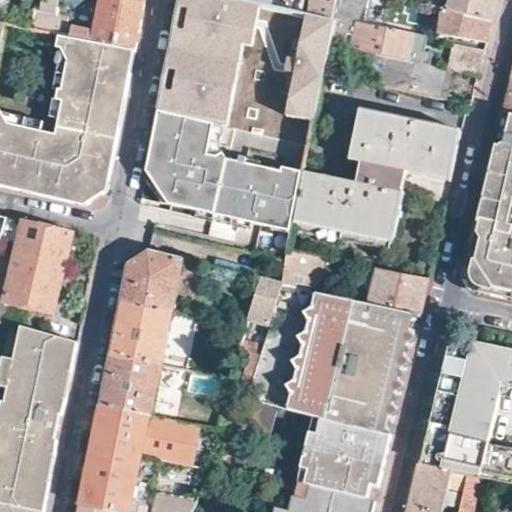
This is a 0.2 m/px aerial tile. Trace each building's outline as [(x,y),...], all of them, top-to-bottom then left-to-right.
[(139,28),(144,4),(122,0),(102,0),(94,43),(134,53),(139,28)] [(234,55),(239,32),(246,33),(249,18),(238,16),(240,0),(180,0),(179,7),(189,9),(185,31),(175,29),(167,71),(177,73),(174,92),(163,90),(159,108),(218,120),(222,97),(233,99),(237,78),(230,77),(234,55)] [(249,18),(258,20),(261,1),(256,0),(240,0),(238,16),(249,18)] [(256,0),(261,1),(290,6),(308,10),(335,16),(335,12),(337,0),(256,0)] [(337,0),(335,12),(359,18),(363,0),(337,0)] [(426,0),(425,7),(433,9),(447,12),(450,0),(426,0)] [(450,0),(447,12),(493,23),(498,0),(450,0)] [(55,22),(56,15),(10,7),(6,24),(52,34),(55,22)] [(185,31),(189,9),(179,7),(177,18),(175,29),(185,31)] [(447,12),(433,9),(432,13),(444,17),(440,32),(442,32),(447,12)] [(332,34),(335,16),(308,10),(304,31),(299,52),(291,50),(288,64),(297,66),(293,86),(289,108),(316,114),(325,71),(327,60),(331,40),(332,34)] [(490,36),(493,23),(447,12),(442,32),(488,43),(490,36)] [(246,33),(245,38),(254,40),(258,20),(249,18),(246,33)] [(359,18),(353,46),(392,56),(410,60),(416,32),(359,18)] [(58,35),(80,40),(82,27),(55,22),(52,34),(58,35)] [(299,52),(304,31),(295,29),(291,50),(299,52)] [(234,55),(241,57),(245,38),(246,33),(239,32),(234,55)] [(332,34),(331,40),(349,45),(350,38),(332,34)] [(134,53),(94,43),(80,40),(58,35),(55,47),(60,48),(66,61),(60,89),(124,102),(130,74),(134,53)] [(60,89),(66,61),(60,48),(52,87),(60,89)] [(237,78),(241,57),(234,55),(230,77),(237,78)] [(453,55),(449,69),(480,77),(483,66),(483,63),(453,55)] [(392,56),(386,85),(433,97),(439,67),(410,60),(392,56)] [(325,71),(356,78),(359,67),(327,60),(325,71)] [(293,86),(297,66),(288,64),(284,84),(293,86)] [(174,92),(177,73),(167,71),(165,81),(163,90),(174,92)] [(55,134),(61,101),(55,100),(57,89),(60,90),(60,89),(52,87),(45,121),(0,111),(7,123),(55,134)] [(124,102),(60,89),(60,90),(57,89),(55,100),(61,101),(55,134),(7,123),(0,111),(0,186),(21,191),(50,197),(83,205),(90,201),(85,195),(97,187),(101,194),(106,190),(112,158),(124,102)] [(228,122),(233,99),(222,97),(218,120),(225,122),(228,122)] [(295,221),(305,170),(306,165),(287,161),(286,165),(249,157),(251,152),(244,151),(243,156),(230,153),(221,144),(225,122),(218,120),(159,108),(152,145),(159,146),(155,169),(147,167),(171,201),(294,228),(295,221)] [(305,170),(295,221),(392,245),(408,172),(452,182),(463,131),(362,108),(351,156),(361,159),(355,183),(305,170)] [(511,114),(504,113),(466,272),(479,292),(511,299),(511,226),(509,226),(511,214),(511,114)] [(155,169),(159,146),(152,145),(148,161),(147,167),(155,169)] [(171,201),(147,167),(145,176),(162,199),(171,201)] [(101,194),(97,187),(85,195),(90,201),(96,197),(101,194)] [(77,341),(21,325),(14,359),(8,388),(5,401),(10,402),(4,429),(1,428),(0,432),(0,230),(1,230),(0,233),(0,242),(6,219),(0,217),(0,511),(44,511),(45,509),(56,454),(57,435),(53,433),(57,419),(59,409),(62,410),(66,399),(77,341)] [(54,313),(69,234),(53,230),(6,219),(0,242),(0,257),(4,259),(8,243),(21,246),(6,300),(0,297),(0,318),(4,319),(10,301),(54,313)] [(290,245),(288,255),(284,277),(282,282),(422,315),(426,296),(431,277),(290,245)] [(170,312),(183,260),(148,251),(126,264),(123,281),(119,302),(170,312)] [(282,282),(261,278),(256,293),(251,309),(245,328),(265,334),(282,282)] [(422,315),(282,282),(265,334),(259,352),(248,385),(241,400),(319,419),(387,435),(393,436),(409,369),(410,364),(419,326),(422,315)] [(251,309),(256,293),(247,291),(243,307),(251,309)] [(165,334),(170,312),(119,302),(114,326),(109,355),(159,365),(170,367),(171,357),(162,355),(165,334)] [(466,474),(481,477),(504,387),(511,389),(511,347),(475,340),(444,469),(452,471),(466,474)] [(151,409),(159,365),(109,355),(104,381),(99,406),(157,418),(159,411),(151,409)] [(0,359),(0,385),(8,388),(14,359),(1,356),(0,359)] [(0,427),(1,428),(4,429),(10,402),(5,401),(0,400),(0,427)] [(216,462),(228,434),(157,418),(99,406),(95,430),(91,447),(140,457),(165,463),(210,473),(216,462)] [(386,465),(393,436),(387,435),(319,419),(306,483),(370,498),(373,485),(381,487),(384,472),(386,465)] [(81,506),(108,511),(130,511),(134,493),(140,457),(91,447),(86,478),(81,506)] [(442,511),(452,471),(444,469),(419,464),(409,507),(407,511),(442,511)] [(471,511),(481,477),(466,474),(456,511),(471,511)] [(208,478),(201,490),(209,495),(216,483),(208,478)] [(370,498),(306,483),(301,482),(298,496),(295,496),(292,510),(278,506),(276,511),(374,511),(377,500),(370,498)] [(130,511),(190,511),(193,506),(134,493),(130,511)]
